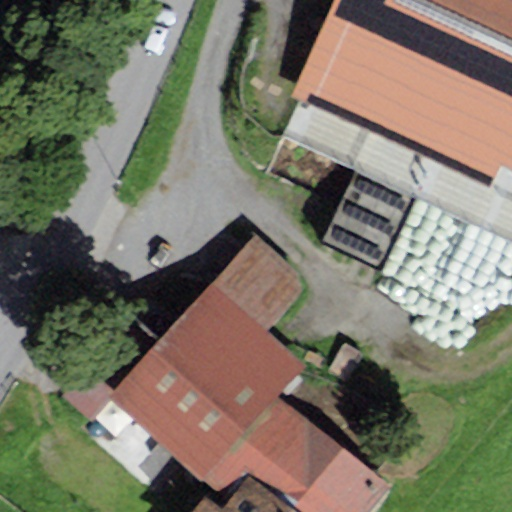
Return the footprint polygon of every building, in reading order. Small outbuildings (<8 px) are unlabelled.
[(511,0),(335,0),(292,95),(298,97),(491,186),(499,167),(511,172),(511,0)] [(491,186),(298,97),(280,135),(355,169),(415,197),(511,241),(511,172),(499,167),(491,186)] [(415,197),(355,169),(321,242),(381,270),(415,197)] [(298,272),(257,235),(159,342),(132,317),(60,396),(90,423),(111,400),(202,479),(280,395),(305,365),(269,328),(301,294),(298,272)] [(280,395),(202,479),(229,498),(246,477),(292,511),(369,511),(391,484),(280,395)] [(292,511),(246,477),(229,498),(221,508),(204,495),(191,511),(292,511)]
